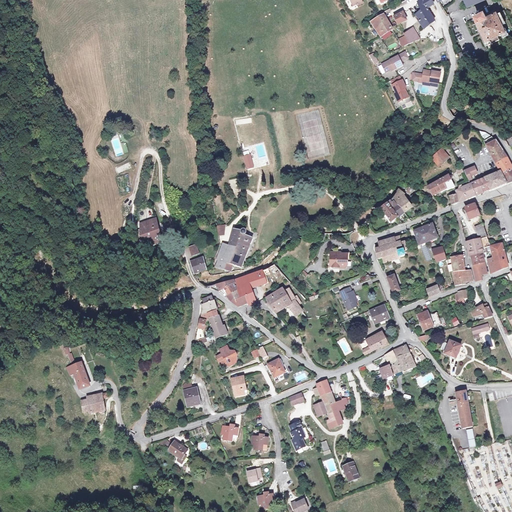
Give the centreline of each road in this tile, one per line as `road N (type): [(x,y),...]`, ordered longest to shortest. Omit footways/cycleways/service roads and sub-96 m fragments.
road 1 (residential): [(511,190),(369,242),(407,337)]
road 2 (residential): [(195,293),(117,321),(71,311),(0,227)]
road 3 (residential): [(137,440),(324,376)]
road 4 (residential): [(443,20),(455,62),(443,111),(491,132),(511,157)]
road 5 (residential): [(137,440),(189,361),(195,293)]
road 6 (residential): [(324,376),(210,290),(195,293)]
road 7 (residential): [(407,337),(447,380),(511,384)]
